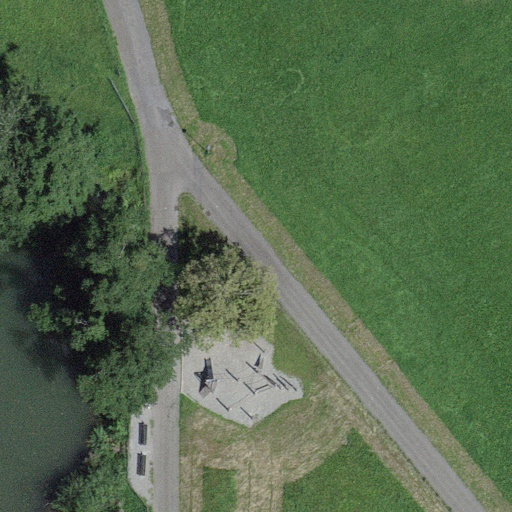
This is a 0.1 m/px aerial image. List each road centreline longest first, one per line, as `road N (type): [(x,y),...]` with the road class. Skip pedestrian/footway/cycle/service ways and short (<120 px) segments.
road 1 (residential): [(178,151),(474,511)]
road 2 (residential): [(178,151),(176,511)]
road 3 (residential): [(128,0),(178,151)]
